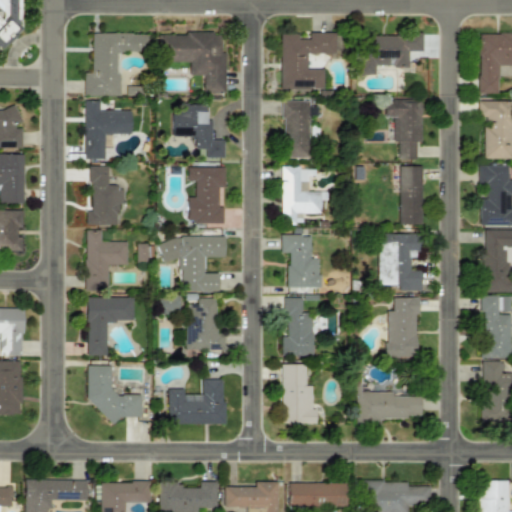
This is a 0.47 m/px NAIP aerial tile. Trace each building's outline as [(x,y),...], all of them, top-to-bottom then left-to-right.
[(0,0),(0,46),(4,46),(18,31),(17,0),(0,0)] [(277,33),(277,89),(321,89),(321,69),(304,69),(304,52),(332,52),(332,32),(306,32),(306,39),(296,39),(296,33),(277,33)] [(118,95),(118,73),(113,73),(113,51),(144,51),(144,33),(89,33),(89,72),(81,72),(81,95),(118,95)] [(155,33),(155,62),(187,62),(187,75),(201,74),(201,93),(223,93),(223,52),(218,52),(218,33),(155,33)] [(357,75),(372,75),(372,66),(405,66),(404,50),(419,50),(419,33),(365,35),(365,49),(356,49),(357,75)] [(511,33),(476,33),(476,92),(495,92),(495,65),(511,65),(511,33)] [(395,158),(412,159),(412,141),(418,141),(419,100),(382,99),(382,117),(391,117),(390,142),(395,142),(395,158)] [(81,159),(101,159),(102,133),(128,134),(128,111),(97,110),(97,100),(82,100),(81,159)] [(306,157),(305,100),(280,101),(281,157),(306,157)] [(509,158),(509,101),(475,100),(475,119),(487,119),(487,127),(480,127),(480,158),(509,158)] [(221,157),(221,139),(209,139),(209,119),(204,119),(204,103),(175,103),(175,112),(169,112),(170,135),(191,135),(191,148),(203,148),(204,157),(221,157)] [(0,147),(19,148),(19,125),(15,125),(15,109),(0,108),(0,147)] [(0,202),(20,203),(21,154),(0,153),(0,202)] [(83,224),(114,224),(114,204),(120,204),(120,186),(105,186),(105,165),(87,165),(86,210),(83,210),(83,224)] [(419,165),(396,165),(395,224),(419,224),(419,165)] [(505,165),(475,165),(475,182),(483,181),(483,198),(476,198),(477,225),(511,225),(511,209),(509,209),(509,179),(505,179),(505,165)] [(222,166),(184,166),(184,180),(192,180),(192,197),(184,197),(184,222),(220,222),(220,206),(216,206),(216,187),(222,187),(222,166)] [(319,212),(319,191),(305,191),(305,167),(278,167),(278,223),(298,223),(298,213),(319,212)] [(19,210),(0,209),(0,250),(19,251),(19,237),(14,237),(14,227),(19,227),(19,210)] [(123,241),(98,241),(98,229),(81,230),(82,289),(105,289),(105,264),(124,264),(123,241)] [(478,291),(511,291),(511,273),(507,273),(507,261),(501,261),(501,248),(511,248),(511,229),(481,229),(481,248),(479,248),(478,291)] [(418,290),(418,270),(407,270),(408,257),(415,257),(415,233),(375,232),(374,284),(395,284),(395,290),(418,290)] [(221,236),(181,235),(154,242),(159,262),(173,258),(174,258),(178,273),(178,281),(179,285),(179,291),(204,291),(215,289),(215,273),(201,272),(201,262),(199,257),(203,256),(221,257),(221,236)] [(284,287),(316,287),(316,258),(307,258),(307,235),(278,235),(278,253),(284,253),(284,287)] [(507,357),(508,312),(507,312),(507,295),(477,295),(477,312),(480,312),(479,357),(507,357)] [(130,321),(130,296),(83,296),(83,355),(103,355),(103,321),(130,321)] [(156,313),(176,313),(176,296),(156,296),(156,313)] [(213,297),(194,298),(194,303),(183,303),(183,349),(221,348),(221,332),(213,332),(213,297)] [(299,297),(282,297),(283,335),(278,335),(278,355),(310,355),(309,312),(299,312),(299,297)] [(414,297),(390,297),(389,310),(383,310),(383,357),(413,357),(414,297)] [(20,308),(0,307),(0,354),(18,354),(20,308)] [(0,414),(17,414),(17,360),(0,360),(0,414)] [(478,420),(508,420),(508,373),(499,373),(499,360),(478,360),(478,420)] [(309,385),(303,385),(303,364),(278,363),(277,423),(312,423),(313,409),(308,409),(309,385)] [(109,365),(83,365),(83,405),(101,405),(101,418),(138,418),(138,394),(109,394),(109,365)] [(165,388),(165,424),(221,423),(220,379),(198,379),(199,394),(182,394),(182,388),(165,388)] [(390,391),(352,392),(353,420),(418,418),(417,395),(390,396),(390,391)] [(84,480),(21,479),(20,511),(46,511),(47,499),(83,500),(84,480)] [(426,485),(404,485),(404,480),(361,480),(361,511),(404,511),(404,505),(426,505),(426,485)] [(504,511),(504,480),(474,480),(474,511),(504,511)] [(97,481),(97,511),(121,511),(122,502),(146,502),(146,482),(97,481)] [(155,482),(155,511),(195,511),(195,508),(213,508),(213,481),(196,481),(196,487),(176,487),(176,482),(155,482)] [(273,511),(274,481),(252,481),(251,486),(220,486),(220,506),(243,507),(243,511),(273,511)] [(285,506),(343,506),(343,482),(285,482),(285,506)] [(0,506),(9,506),(9,485),(0,485),(0,506)]
